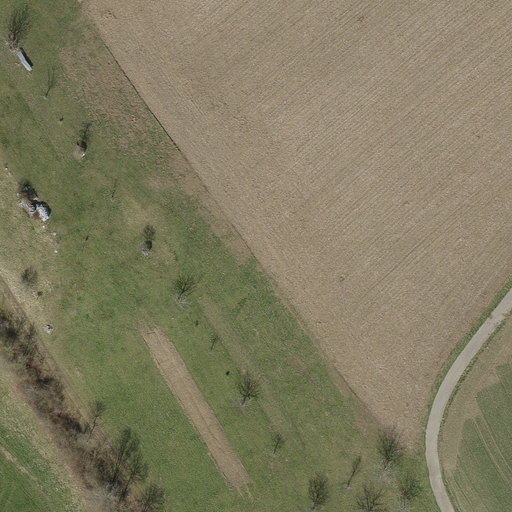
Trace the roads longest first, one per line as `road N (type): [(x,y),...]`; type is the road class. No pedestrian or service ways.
road 1 (track): [(0,281),(148,511)]
road 2 (track): [(511,300),(456,372),(431,426),(435,476),(450,511)]
